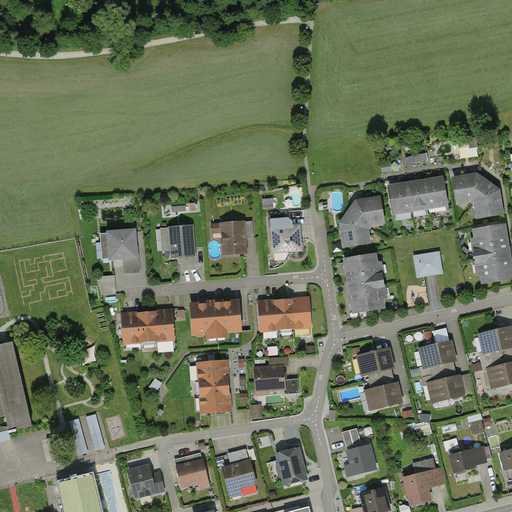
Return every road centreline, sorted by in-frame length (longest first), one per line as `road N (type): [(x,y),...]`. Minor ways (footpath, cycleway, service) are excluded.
road 1 (track): [(0,54),(90,55),(276,21),(312,22)]
road 2 (residential): [(313,418),(160,445),(178,511)]
road 3 (residential): [(324,277),(128,292)]
road 4 (residential): [(511,299),(336,341)]
